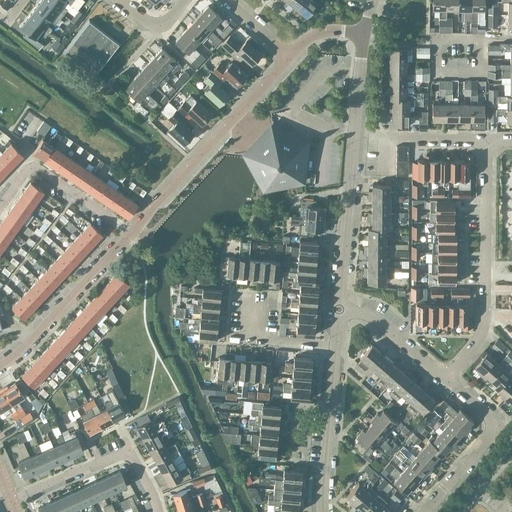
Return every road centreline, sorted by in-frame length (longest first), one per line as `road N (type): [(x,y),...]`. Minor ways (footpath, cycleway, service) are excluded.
road 1 (unclassified): [(338,309),(363,33)]
road 2 (unclassified): [(446,379),(483,324),(485,140)]
road 3 (residential): [(130,234),(289,57)]
road 4 (residential): [(0,366),(130,234)]
road 5 (residential): [(421,511),(497,425),(446,379)]
road 6 (unclassified): [(322,511),(335,345)]
road 7 (residential): [(0,207),(35,170),(130,234)]
road 8 (residential): [(485,140),(386,139),(387,175)]
road 9 (residential): [(480,38),(435,38),(435,74),(480,74),(480,67)]
road 10 (unclassified): [(446,379),(376,319),(338,309)]
road 11 (residential): [(255,297),(250,337),(335,345)]
